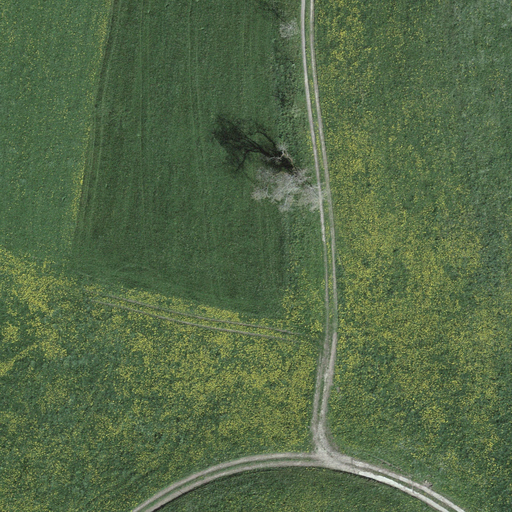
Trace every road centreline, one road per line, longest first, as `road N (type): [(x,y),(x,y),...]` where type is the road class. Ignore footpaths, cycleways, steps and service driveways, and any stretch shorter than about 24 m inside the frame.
road 1 (track): [(325,466),(319,429),(334,280),(306,55),(310,0)]
road 2 (track): [(153,511),(185,491),(252,469),(325,466),(447,511)]
